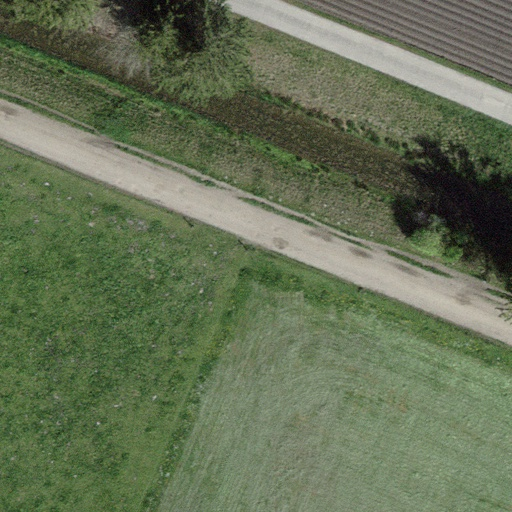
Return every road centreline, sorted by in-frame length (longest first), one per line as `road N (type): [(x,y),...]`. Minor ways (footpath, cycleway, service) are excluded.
road 1 (track): [(0,124),(511,331)]
road 2 (track): [(230,0),(511,114)]
